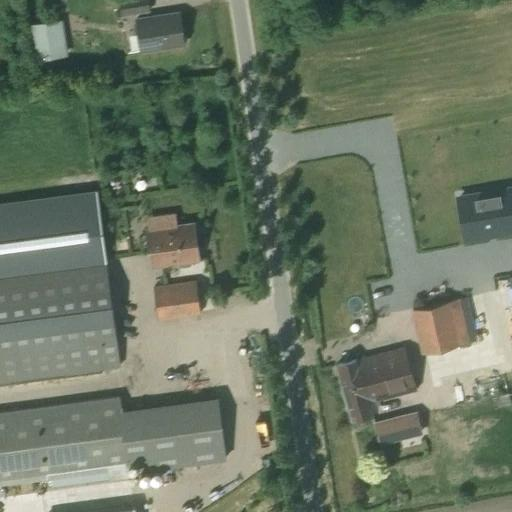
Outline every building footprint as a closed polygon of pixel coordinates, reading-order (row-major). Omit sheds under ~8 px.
[(118,0),(120,14),(147,10),(145,0),(118,0)] [(177,11),(135,18),(140,49),(182,43),(182,41),(186,39),(184,28),(180,27),(177,11)] [(31,25),(36,60),(52,58),(47,22),(31,25)] [(98,171),(0,184),(0,221),(47,215),(47,206),(86,201),(87,203),(99,201),(100,198),(102,198),(98,171)] [(511,224),(506,189),(463,196),(470,232),(511,224)] [(193,221),(145,228),(151,266),(177,262),(179,266),(190,264),(191,260),(198,259),(193,221)] [(378,266),(349,270),(357,321),(386,317),(378,266)] [(0,289),(0,381),(119,366),(107,275),(0,289)] [(194,280),(152,286),(157,318),(199,312),(194,280)] [(449,300),(410,309),(421,352),(458,344),(449,300)] [(404,343),(336,364),(352,419),(374,412),(373,411),(378,409),(375,399),(418,387),(404,343)] [(431,384),(433,403),(473,397),(470,378),(431,384)] [(230,460),(220,389),(201,392),(211,463),(230,460)] [(118,396),(0,412),(0,483),(109,468),(110,477),(129,475),(118,396)] [(419,411),(373,422),(379,443),(410,435),(409,432),(423,428),(419,411)]
